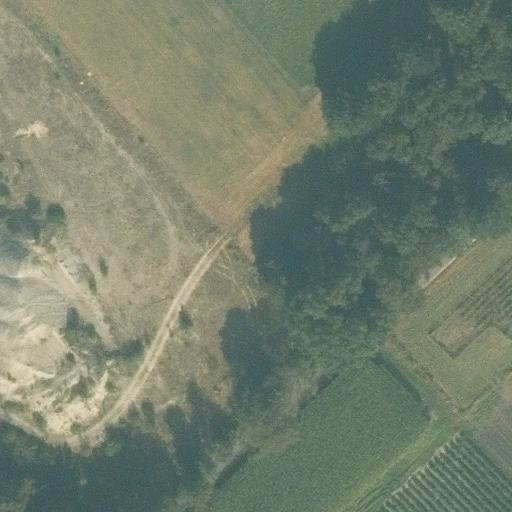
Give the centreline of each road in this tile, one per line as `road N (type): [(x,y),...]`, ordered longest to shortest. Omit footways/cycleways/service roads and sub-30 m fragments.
road 1 (unclassified): [(165,511),(511,189)]
road 2 (track): [(400,97),(502,0)]
